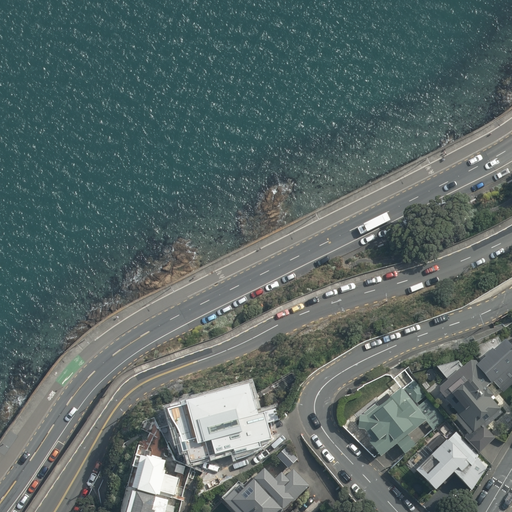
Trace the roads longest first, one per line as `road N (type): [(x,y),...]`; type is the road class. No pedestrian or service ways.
road 1 (secondary): [(0,500),(75,392),(159,321),(511,145)]
road 2 (tertiary): [(55,511),(122,399),(145,382),(300,314),(511,237)]
road 3 (tertiary): [(511,298),(343,370),(314,398),(322,430),(397,511)]
